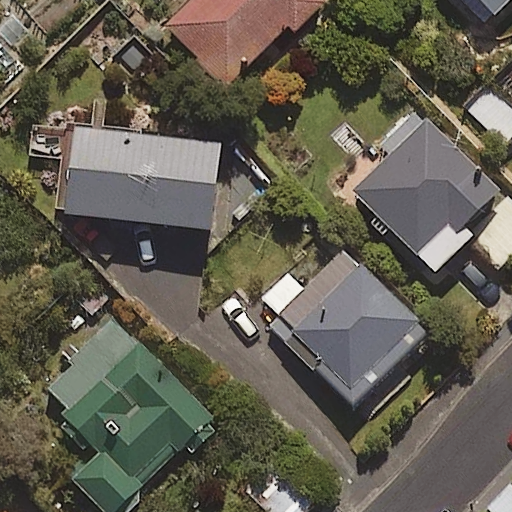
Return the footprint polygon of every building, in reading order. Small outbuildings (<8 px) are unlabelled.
[(90,12),(79,0),(65,0),(38,25),(55,44),(90,12)] [(326,13),(311,0),(202,0),(163,41),(227,102),(288,38),(295,45),(326,13)] [(493,0),(466,0),(479,14),(493,0)] [(0,84),(21,63),(0,43),(0,84)] [(511,145),(511,111),(491,92),(470,115),(508,150),(511,145)] [(511,263),(511,218),(416,120),(384,151),(395,162),(354,202),(436,286),(474,249),(500,275),(511,263)] [(221,158),(74,140),(62,231),(210,249),(221,158)] [(430,344),(327,238),(259,304),(283,329),(273,338),(353,419),(430,344)] [(128,511),(212,431),(113,329),(37,403),(100,468),(75,492),(94,511),(128,511)] [(303,511),(275,487),(256,509),(259,511),(303,511)] [(511,511),(511,493),(490,511),(511,511)]
